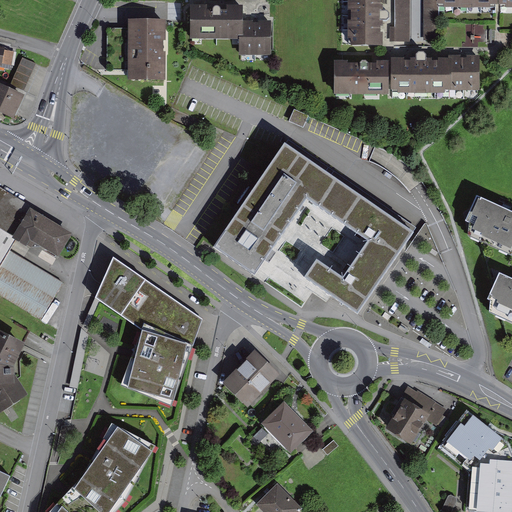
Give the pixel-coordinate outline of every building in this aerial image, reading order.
[(350,0),(350,38),(379,39),(379,0),(350,0)] [(409,0),(394,0),(394,43),(409,43),(409,0)] [(436,0),(424,0),(424,39),(437,39),(436,0)] [(192,9),(193,37),(240,36),(240,22),(240,8),(192,9)] [(240,22),(240,36),(241,51),(273,50),(272,22),(240,22)] [(141,85),(176,85),(176,23),(140,23),(140,33),(110,32),(110,73),(141,73),(141,85)] [(24,53),(12,83),(26,88),(38,59),(24,53)] [(479,60),(451,61),(451,85),(479,85),(479,60)] [(336,61),(335,88),(387,88),(387,62),(336,61)] [(395,61),(396,89),(451,89),(451,85),(451,61),(395,61)] [(0,110),(13,117),(23,95),(0,84),(0,110)] [(309,116),(294,109),(289,121),(304,127),(309,116)] [(433,109),(414,110),(414,119),(420,118),(420,120),(433,120),(433,109)] [(212,248),(254,276),(269,254),(309,195),(311,197),(370,236),(365,243),(343,275),(318,258),(307,275),(333,292),(358,309),(390,261),(413,227),(354,187),(329,169),(285,140),(275,155),(212,248)] [(0,264),(10,247),(20,232),(35,206),(0,185),(0,264)] [(468,228),(511,248),(511,208),(510,207),(484,195),(468,228)] [(73,229),(35,206),(20,232),(58,255),(73,229)] [(66,281),(10,247),(0,264),(0,290),(44,317),(66,281)] [(145,326),(192,347),(202,321),(114,261),(97,299),(142,331),(145,326)] [(491,307),(511,316),(511,275),(506,273),(491,307)] [(145,326),(142,331),(135,353),(124,385),(171,403),(192,347),(145,326)] [(0,399),(5,406),(28,390),(15,374),(13,361),(24,341),(0,329),(0,399)] [(228,380),(246,399),(277,371),(259,351),(228,380)] [(387,423),(418,440),(436,408),(404,391),(387,423)] [(283,404),(268,421),(293,443),(309,426),(283,404)] [(472,463),(470,508),(511,511),(511,442),(510,438),(470,409),(445,439),(472,463)] [(84,476),(125,503),(151,453),(112,425),(93,458),(84,476)] [(0,492),(10,472),(0,467),(0,492)] [(116,511),(125,503),(84,476),(67,495),(51,511),(116,511)] [(262,500),(274,511),(293,511),(301,504),(279,483),(262,500)]
